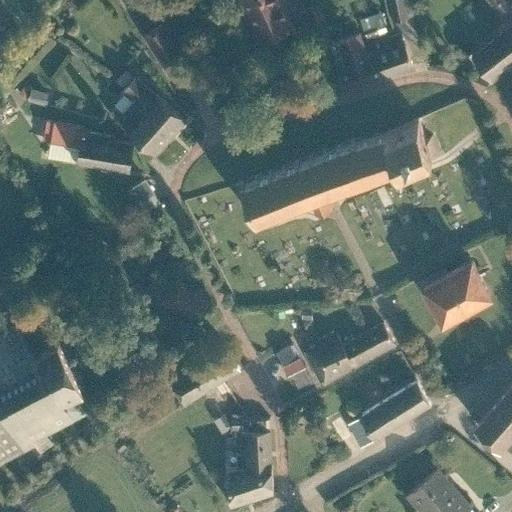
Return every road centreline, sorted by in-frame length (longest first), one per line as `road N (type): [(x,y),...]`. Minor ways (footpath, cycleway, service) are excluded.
road 1 (residential): [(511,115),(466,83),(421,76),(228,129),(187,158),(177,177),(183,218),(280,409)]
road 2 (residential): [(448,408),(288,502)]
road 3 (residential): [(407,336),(280,409)]
